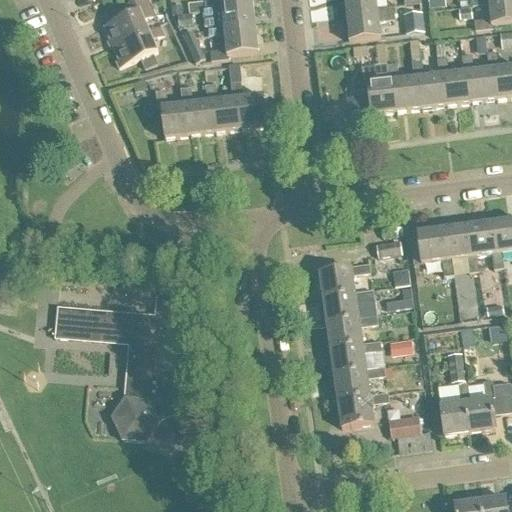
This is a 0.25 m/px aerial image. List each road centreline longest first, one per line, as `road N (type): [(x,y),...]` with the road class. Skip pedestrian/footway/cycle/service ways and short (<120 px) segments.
road 1 (residential): [(247,214),(159,221),(132,208),(43,0)]
road 2 (residential): [(294,499),(247,214)]
road 3 (residential): [(294,499),(511,469)]
road 4 (residential): [(308,207),(284,0)]
road 5 (residential): [(308,207),(511,185)]
